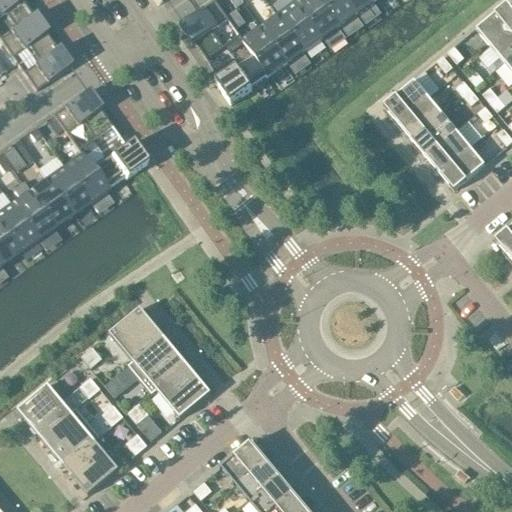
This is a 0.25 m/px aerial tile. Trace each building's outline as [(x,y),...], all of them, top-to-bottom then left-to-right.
[(0,0),(0,17),(23,1),(22,0),(0,0)] [(227,0),(235,11),(242,6),(238,0),(227,0)] [(338,29),(317,0),(301,0),(295,5),(320,41),(322,40),(330,52),(345,41),(337,30),(338,29)] [(356,16),(344,0),(317,0),(338,29),(339,28),(348,40),(363,29),(354,17),(356,16)] [(373,4),(370,0),(344,0),(356,16),(357,15),(365,27),(380,16),(372,5),(373,4)] [(47,35),(34,17),(32,18),(22,3),(24,2),(23,1),(0,17),(0,18),(4,16),(15,31),(0,41),(0,44),(11,60),(47,35)] [(223,50),(212,33),(228,22),(215,3),(179,29),(192,47),(194,46),(206,62),(223,50)] [(320,41),(295,5),(277,17),(303,54),(320,41)] [(511,31),(511,13),(506,7),(476,32),(490,50),(511,31)] [(303,54),(277,17),(260,30),(285,66),(286,65),(294,77),(310,66),(301,54),(303,54)] [(285,66),(260,30),(242,42),(267,78),(285,66)] [(511,59),(511,31),(490,50),(504,66),(511,59)] [(35,94),(71,69),(58,50),(56,52),(45,37),(47,35),(11,60),(11,61),(27,49),(38,64),(22,76),(35,94)] [(241,43),(238,39),(226,49),(230,55),(243,46),(253,60),(215,86),(230,108),(251,93),(250,91),(267,78),(242,42),(241,43)] [(457,68),(463,62),(454,50),(447,56),(457,68)] [(452,71),(443,60),(436,66),(445,77),(452,71)] [(476,90),(483,84),(476,75),(468,81),(476,90)] [(428,101),(414,84),(383,109),(398,126),(428,101)] [(471,94),(463,85),(456,91),(463,100),(471,94)] [(497,100),(490,91),(482,98),(489,107),(497,100)] [(111,129),(99,113),(101,111),(88,93),(52,119),(62,133),(65,137),(81,125),(93,142),(111,129)] [(478,103),(471,94),(463,100),(470,109),(478,103)] [(497,116),(504,109),(497,100),(489,107),(497,116)] [(442,118),(428,101),(398,126),(411,143),(442,118)] [(492,120),(484,110),(477,117),(484,126),(492,120)] [(456,134),(442,118),(411,143),(425,160),(456,134)] [(62,133),(52,119),(51,119),(52,120),(46,124),(55,138),(62,133)] [(28,136),(33,144),(40,139),(35,131),(28,136)] [(511,143),(503,133),(496,139),(506,150),(511,144),(511,143)] [(470,151),(456,134),(425,160),(439,176),(470,151)] [(103,195),(105,193),(91,173),(92,173),(82,159),(96,149),(91,143),(77,152),(80,156),(62,169),(88,206),(90,204),(97,214),(110,204),(103,195)] [(10,149),(25,169),(32,164),(18,144),(10,149)] [(105,193),(123,181),(124,183),(145,167),(130,146),(92,173),(91,173),(105,193)] [(453,194),(484,168),(470,151),(439,176),(453,194)] [(0,171),(3,175),(10,170),(0,156),(0,171)] [(88,206),(62,169),(44,182),(70,218),(88,206)] [(70,218),(44,182),(28,194),(22,186),(21,186),(52,230),(70,218)] [(52,230),(21,186),(21,187),(21,188),(13,194),(18,201),(9,207),(35,243),(37,241),(44,252),(57,242),(50,232),(52,230)] [(35,243),(9,207),(0,213),(0,231),(17,255),(35,243)] [(511,257),(511,228),(494,243),(509,260),(511,257)] [(0,267),(17,255),(0,231),(0,267)] [(163,340),(140,312),(109,337),(132,365),(127,369),(128,369),(163,340)] [(186,368),(163,340),(128,369),(151,397),(186,368)] [(90,372),(102,363),(92,351),(80,361),(90,372)] [(210,396),(186,368),(151,397),(151,398),(156,394),(179,422),(210,396)] [(104,389),(114,401),(125,391),(116,380),(104,389)] [(90,382),(79,391),(88,403),(100,393),(90,382)] [(48,388),(17,414),(41,442),(76,413),(88,403),(79,391),(62,405),(48,388)] [(127,417),(137,428),(148,419),(139,407),(127,417)] [(113,409),(102,419),(111,430),(123,421),(113,409)] [(99,440),(76,413),(41,442),(64,470),(99,440)] [(125,447),(135,459),(146,449),(137,438),(125,447)] [(118,473),(95,445),(100,441),(99,440),(64,470),(87,498),(118,473)] [(265,462),(259,455),(261,454),(253,445),(251,446),(251,445),(220,471),(234,488),(265,462)] [(273,471),(274,470),(266,461),(265,462),(234,488),(248,505),(279,479),(279,478),(273,471)] [(287,488),(288,487),(280,477),(279,478),(279,479),(248,505),(253,511),(273,511),(293,496),(293,495),(287,488)] [(203,486),(192,495),(200,504),(211,495),(203,486)] [(300,505),(302,503),(294,494),(293,495),(293,496),(273,511),(306,511),(300,505)]
